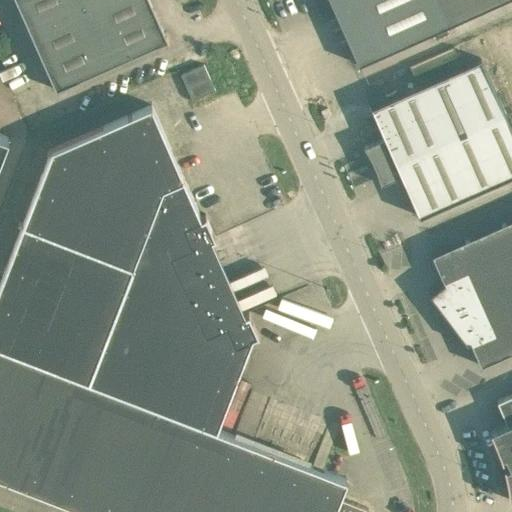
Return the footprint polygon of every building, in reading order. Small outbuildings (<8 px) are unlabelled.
[(16,0),(56,89),(168,39),(150,0),(16,0)] [(325,0),(332,17),(337,15),(358,64),(452,23),(502,0),(325,0)] [(511,175),(511,129),(481,58),(376,104),(371,107),(384,137),(364,146),(371,159),(376,170),(381,184),(401,175),(419,217),(511,175)] [(180,74),(192,100),(215,89),(203,64),(180,74)] [(0,476),(93,511),(365,511),(367,508),(339,497),(346,478),(216,428),(252,335),(256,333),(257,334),(258,333),(248,311),(243,313),(210,238),(215,235),(205,213),(204,213),(204,214),(200,216),(200,215),(151,104),(46,150),(47,152),(50,151),(0,280),(0,476)] [(481,365),(511,351),(511,218),(432,254),(444,282),(429,293),(467,343),(470,342),(481,365)] [(508,493),(509,499),(510,499),(510,498),(511,497),(511,393),(497,400),(507,424),(491,431),(490,430),(489,430),(495,444),(503,468),(508,493)]
